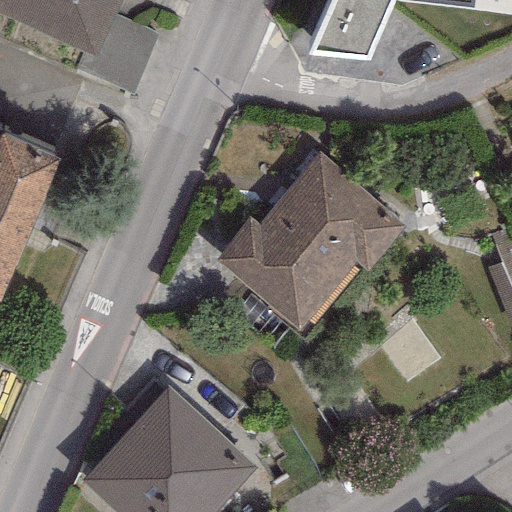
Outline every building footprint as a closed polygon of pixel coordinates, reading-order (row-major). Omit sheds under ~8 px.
[(118,0),(0,0),(0,14),(81,51),(93,56),(112,16),(118,0)] [(329,0),(307,53),(364,60),(393,0),(472,9),(473,0),(329,0)] [(157,36),(112,16),(93,56),(81,51),(73,69),(131,94),(157,36)] [(0,293),(60,160),(0,133),(0,293)] [(405,227),(316,153),(257,224),(248,216),(212,259),(298,331),(354,265),(366,275),(405,227)] [(511,225),(489,235),(500,263),(486,269),(509,327),(511,326),(511,225)] [(215,511),(254,469),(165,389),(80,482),(112,511),(215,511)]
